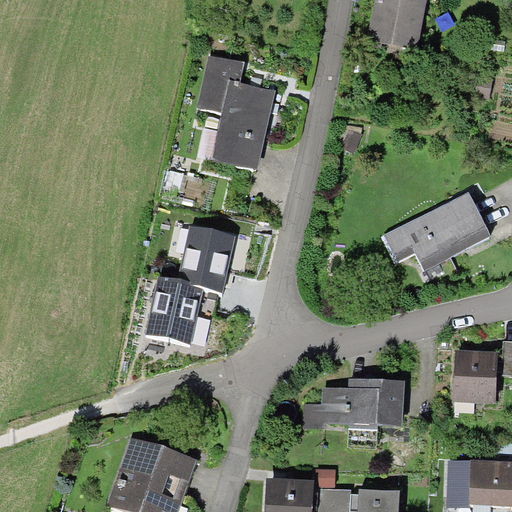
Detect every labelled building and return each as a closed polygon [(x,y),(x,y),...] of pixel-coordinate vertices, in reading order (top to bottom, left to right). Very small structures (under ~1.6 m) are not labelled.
[(376,0),(368,44),(416,53),(426,0),(376,0)] [(223,115),(213,163),(258,173),(275,92),(254,88),(242,86),(247,62),(209,54),(197,110),(223,115)] [(436,210),(383,237),(397,264),(417,254),(425,271),(491,238),(469,194),(436,210)] [(236,236),(191,227),(179,285),(203,291),(223,295),(236,236)] [(179,285),(159,281),(146,337),(190,347),(203,291),(179,285)] [(511,343),(504,343),(502,377),(511,377),(511,343)] [(456,353),(453,404),(496,407),(499,356),(482,355),(456,353)] [(302,403),(301,430),(322,431),(322,425),(404,429),(406,383),(370,381),(349,380),(348,391),(321,389),(320,404),(302,403)] [(131,440),(108,508),(121,511),(177,511),(194,461),(167,452),(131,440)] [(511,464),(472,462),(470,508),(511,509),(511,464)] [(319,470),(319,490),(335,490),(336,471),(319,470)] [(313,483),(268,481),(266,511),(311,511),(311,509),(313,483)] [(335,490),(319,490),(317,511),(350,511),(351,491),(335,490)] [(358,511),(398,511),(400,495),(360,492),(358,511)]
